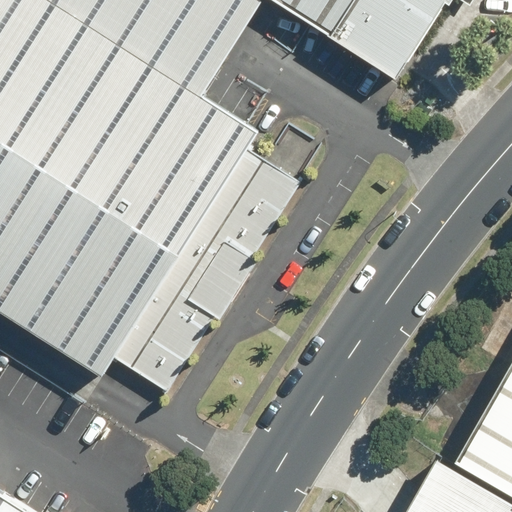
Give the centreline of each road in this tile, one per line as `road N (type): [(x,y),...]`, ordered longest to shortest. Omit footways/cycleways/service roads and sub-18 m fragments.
road 1 (tertiary): [(511,144),(427,240),(285,453),(255,511)]
road 2 (unknown): [(142,511),(0,423)]
